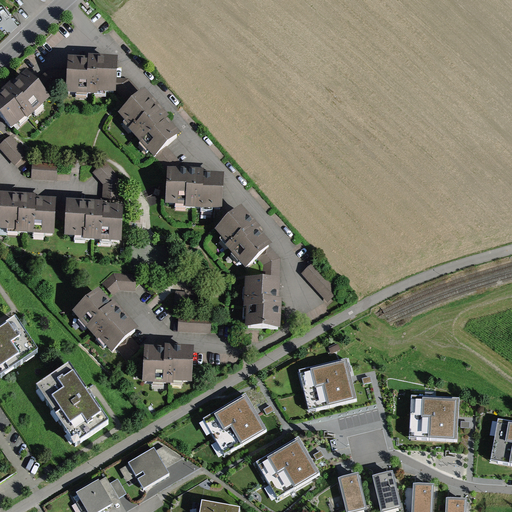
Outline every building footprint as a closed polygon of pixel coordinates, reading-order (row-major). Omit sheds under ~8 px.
[(88,60),(68,59),(66,95),(98,96),(98,94),(117,95),(119,59),(88,58),(88,60)] [(10,84),(0,92),(0,118),(11,131),(25,119),(27,121),(51,100),(27,72),(11,85),(10,84)] [(168,118),(145,92),(120,114),(133,129),(131,131),(154,156),(178,135),(165,120),(168,118)] [(10,136),(0,146),(0,149),(15,165),(27,154),(10,136)] [(56,163),(32,162),(31,180),(55,181),(56,163)] [(106,163),(94,174),(100,184),(99,198),(117,200),(118,179),(106,163)] [(225,174),(168,170),(166,204),(186,205),(186,209),(223,211),(225,174)] [(38,196),(0,194),(0,230),(16,231),(16,235),(54,236),(56,199),(38,198),(38,196)] [(103,205),(67,204),(65,236),(84,237),(84,240),(120,242),(122,209),(103,208),(103,205)] [(240,209),(216,230),(229,244),(226,247),(246,270),(273,246),(240,209)] [(315,266),(305,275),(330,303),(341,293),(315,266)] [(136,294),(137,275),(108,275),(108,293),(136,294)] [(281,282),(245,279),(243,308),(246,308),(244,328),(280,331),(282,301),(280,301),(281,282)] [(136,333),(98,294),(75,316),(112,356),(136,333)] [(211,317),(179,316),(179,333),(210,334),(211,317)] [(15,322),(0,331),(0,377),(36,354),(15,322)] [(128,361),(136,353),(130,345),(121,353),(128,361)] [(194,352),(145,348),(142,384),(173,385),(173,381),(192,382),(194,352)] [(345,364),(299,375),(308,412),(354,401),(345,364)] [(68,366),(34,389),(75,449),(81,445),(109,427),(86,393),(68,366)] [(458,400),(412,398),(410,439),(456,442),(458,400)] [(242,399),(202,421),(222,457),(263,434),(242,399)] [(511,424),(498,422),(491,462),(511,466),(511,424)] [(316,476),(296,442),(255,466),(276,500),(316,476)] [(164,447),(156,452),(166,469),(182,460),(164,447)] [(169,475),(166,469),(156,452),(154,449),(129,464),(144,490),(169,475)] [(0,482),(17,474),(10,459),(0,463),(0,482)] [(400,508),(393,475),(374,479),(382,511),(400,508)] [(358,476),(340,481),(348,511),(353,511),(366,509),(358,476)] [(101,511),(120,501),(119,499),(110,485),(106,477),(76,495),(86,511),(101,511)] [(118,480),(110,485),(119,499),(127,495),(118,480)] [(432,511),(433,488),(416,487),(414,511),(432,511)] [(415,489),(408,488),(407,504),(414,504),(415,489)] [(466,511),(467,503),(447,501),(446,511),(466,511)]
